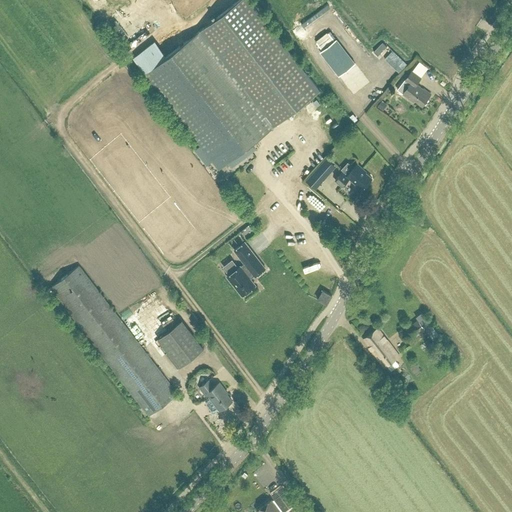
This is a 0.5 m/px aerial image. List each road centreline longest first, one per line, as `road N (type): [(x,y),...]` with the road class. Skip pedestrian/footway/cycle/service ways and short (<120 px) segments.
road 1 (tertiary): [(176,511),(303,367),(402,194),(511,28)]
road 2 (track): [(271,408),(57,119),(165,26),(173,36),(217,0)]
